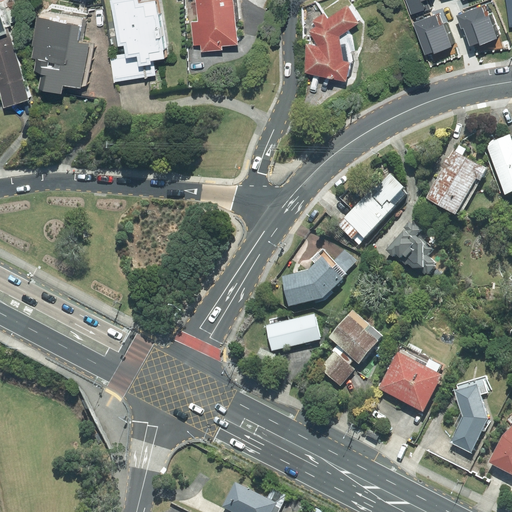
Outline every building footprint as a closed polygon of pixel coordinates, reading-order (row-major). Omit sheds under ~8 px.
[(236,0),(199,0),(203,27),(196,28),(200,51),(204,50),(205,57),(228,57),(228,52),(244,53),(236,0)] [(406,0),(425,48),(470,30),(458,0),(406,0)] [(142,3),(121,6),(129,51),(134,50),(136,62),(147,61),(149,71),(157,70),(155,60),(169,59),(166,47),(162,47),(161,36),(165,35),(163,22),(155,23),(152,13),(144,14),(142,3)] [(322,8),(310,13),(305,73),(349,80),(353,59),(344,57),(341,35),(360,22),(347,3),(327,16),(322,8)] [(89,26),(44,20),(36,52),(39,53),(35,65),(48,68),(45,83),(52,85),(47,101),(67,105),(70,95),(84,99),(95,53),(84,50),(89,26)] [(0,98),(25,89),(5,26),(0,27),(0,98)] [(511,142),(510,137),(487,146),(507,198),(511,196),(511,142)] [(489,173),(454,153),(426,201),(457,218),(478,182),(482,184),(489,173)] [(391,176),(339,225),(359,247),(411,197),(391,176)] [(407,234),(388,254),(399,265),(403,262),(424,282),(440,265),(431,256),(436,251),(420,236),(423,232),(413,221),(404,230),(407,234)] [(335,262),(324,251),(313,260),(319,267),(310,274),(283,280),(288,308),(324,301),(349,277),(346,274),(357,264),(346,252),(335,262)] [(383,340),(353,311),(328,338),(357,366),(383,340)] [(316,318),(268,328),(273,354),(321,343),(316,318)] [(424,415),(449,367),(411,347),(405,359),(398,356),(380,393),(424,415)] [(276,356),(262,349),(258,359),(271,366),(276,356)] [(356,372),(341,356),(325,371),(340,387),(356,372)] [(486,377),(456,385),(463,419),(451,443),(474,454),(490,421),(483,395),(490,394),(486,377)] [(511,429),(502,437),(489,464),(511,475),(511,429)] [(233,485),(222,510),(227,511),(281,511),(288,498),(272,490),(268,500),(233,485)]
